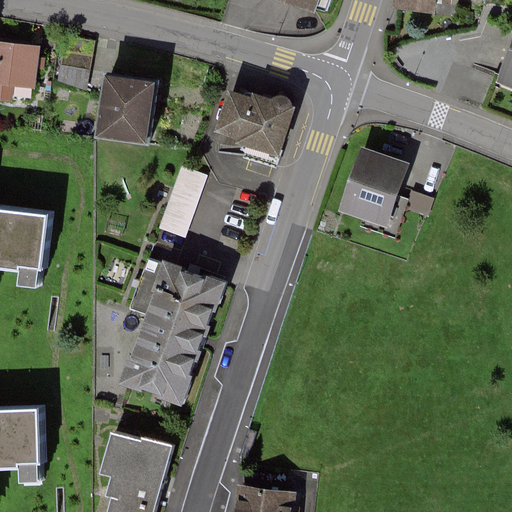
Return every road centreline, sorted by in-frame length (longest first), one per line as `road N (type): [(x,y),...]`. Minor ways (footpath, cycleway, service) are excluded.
road 1 (residential): [(201,511),(338,81)]
road 2 (residential): [(338,81),(157,28),(13,0)]
road 3 (residential): [(511,146),(338,81)]
